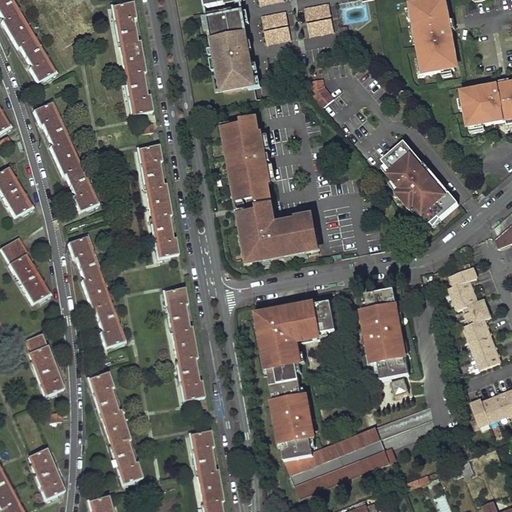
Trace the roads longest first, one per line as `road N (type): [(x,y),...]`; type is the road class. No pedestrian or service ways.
road 1 (residential): [(69,511),(68,321),(31,151),(0,60)]
road 2 (residential): [(221,298),(429,258),(511,192)]
road 3 (unclassified): [(152,0),(205,301)]
road 4 (unclassified): [(221,298),(166,0)]
road 5 (unclassified): [(253,511),(221,298)]
road 6 (unclassified): [(205,301),(245,511)]
